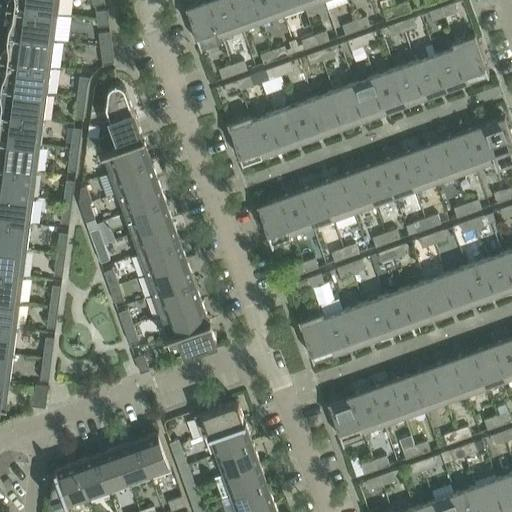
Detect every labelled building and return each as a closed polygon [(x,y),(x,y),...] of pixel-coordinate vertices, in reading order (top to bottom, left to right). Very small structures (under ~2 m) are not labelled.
[(58,13),(59,0),(15,0),(15,2),(18,2),(17,6),(7,5),(7,6),(25,8),(46,11),(58,13)] [(222,33),(209,0),(204,0),(188,6),(201,42),(202,45),(223,38),(225,37),(223,33),(222,33)] [(242,26),(232,0),(209,0),(222,33),(223,33),(225,37),(223,38),(225,37),(223,33),(242,26)] [(262,19),(255,0),(232,0),(242,26),(262,19)] [(283,11),(279,0),(255,0),(262,19),(283,11)] [(304,4),(302,0),(279,0),(283,11),(304,4)] [(411,10),(407,0),(396,4),(399,14),(411,10)] [(458,10),(455,0),(442,5),(445,15),(458,10)] [(399,14),(396,4),(383,9),(387,19),(399,14)] [(445,15),(442,5),(430,9),(433,19),(445,15)] [(55,39),(58,13),(46,11),(25,8),(7,6),(17,8),(17,13),(14,12),(13,16),(13,18),(12,21),(10,24),(10,26),(9,28),(9,33),(21,34),(42,37),(55,39)] [(110,24),(108,8),(97,10),(99,25),(110,24)] [(371,24),(367,15),(355,19),(358,29),(371,24)] [(417,25),(413,15),(401,20),(405,29),(417,25)] [(358,29),(355,19),(343,23),(346,33),(358,29)] [(405,29),(401,20),(389,24),(392,34),(405,29)] [(330,39),(326,29),(314,34),(318,43),(330,39)] [(113,45),(111,30),(99,31),(101,47),(113,45)] [(376,40),(373,30),(360,34),(364,44),(376,40)] [(490,72),(477,36),(476,32),(453,40),(455,45),(456,44),(469,79),(490,72)] [(52,65),(55,39),(42,37),(21,34),(9,33),(8,36),(8,37),(8,39),(8,41),(8,43),(9,45),(9,47),(9,50),(9,54),(11,54),(11,59),(0,58),(18,61),(39,63),(52,65)] [(318,43),(314,34),(302,38),(306,48),(318,43)] [(364,44),(360,34),(348,39),(352,48),(364,44)] [(455,45),(453,40),(453,41),(454,45),(436,52),(448,87),(469,79),(456,44),(455,45)] [(289,54),(285,44),(273,48),(277,58),(289,54)] [(115,61),(113,45),(101,47),(103,65),(112,61),(115,61)] [(335,54),(332,45),(320,49),(323,59),(335,54)] [(277,58),(273,48),(261,53),(264,63),(277,58)] [(323,59),(320,49),(308,53),(311,63),(323,59)] [(448,87),(436,52),(415,59),(428,94),(448,87)] [(48,91),(52,65),(39,63),(18,61),(0,58),(11,60),(10,65),(7,65),(7,66),(7,68),(6,70),(6,72),(4,76),(3,77),(3,79),(2,82),(2,85),(14,87),(35,90),(48,91)] [(248,68),(245,59),(232,63),(236,73),(248,68)] [(294,69),(291,59),(279,64),(282,73),(294,69)] [(428,94),(415,59),(395,66),(408,101),(428,94)] [(236,73),(232,63),(220,68),(223,77),(236,73)] [(282,73),(279,64),(266,68),(270,78),(282,73)] [(408,101),(395,66),(375,74),(387,109),(408,101)] [(91,78),(92,76),(81,74),(78,95),(87,96),(88,87),(88,85),(89,82),(90,80),(91,78)] [(254,84),(250,74),(238,78),(241,88),(254,84)] [(387,109),(375,74),(354,81),(367,116),(387,109)] [(241,88),(238,78),(225,83),(228,93),(241,88)] [(367,116),(354,81),(334,88),(346,123),(367,116)] [(144,136),(127,88),(125,86),(124,84),(122,83),(120,82),(118,82),(117,82),(114,83),(112,84),(110,86),(109,88),(109,90),(107,105),(111,118),(106,119),(104,135),(105,136),(111,133),(116,146),(144,136)] [(45,117),(48,91),(35,90),(14,87),(2,85),(1,90),(1,92),(1,93),(1,95),(2,97),(2,99),(2,101),(2,103),(2,106),(4,106),(4,111),(0,110),(0,111),(11,113),(32,116),(45,117)] [(346,123),(334,88),(313,96),(326,131),(346,123)] [(84,118),(87,96),(78,95),(75,116),(84,118)] [(326,131),(313,96),(293,103),(305,138),(326,131)] [(305,138),(293,103),(272,111),(285,145),(305,138)] [(41,143),(45,117),(32,116),(11,113),(0,111),(0,112),(4,113),(3,117),(0,117),(0,119),(0,138),(8,139),(29,142),(41,143)] [(285,145),(272,111),(254,117),(252,113),(253,117),(252,118),(265,153),(285,145)] [(253,117),(252,113),(229,121),(243,160),(265,153),(252,118),(253,117)] [(511,133),(506,115),(484,123),(497,157),(495,158),(497,162),(511,157),(511,133)] [(497,157),(484,123),(464,130),(476,165),(495,158),(497,163),(497,162),(495,158),(497,157)] [(80,148),(83,127),(74,126),(71,147),(80,148)] [(476,165),(464,130),(443,137),(456,172),(476,165)] [(151,156),(144,136),(116,146),(111,133),(105,136),(104,135),(99,137),(111,171),(151,156)] [(456,172),(443,137),(423,145),(435,180),(456,172)] [(38,170),(41,143),(29,142),(8,139),(0,138),(0,164),(4,165),(25,168),(38,170)] [(435,180),(423,145),(402,152),(415,187),(435,180)] [(77,170),(80,148),(71,147),(68,169),(77,170)] [(415,187),(402,152),(382,159),(394,194),(415,187)] [(158,177),(151,156),(111,171),(118,191),(158,177)] [(394,194),(382,159),(361,167),(374,202),(394,194)] [(34,196),(38,170),(25,168),(4,165),(0,164),(0,191),(1,191),(22,194),(34,196)] [(374,202),(361,167),(341,174),(354,209),(374,202)] [(354,209),(341,174),(321,181),(333,216),(354,209)] [(166,197),(158,177),(118,191),(126,211),(166,197)] [(73,201),(76,179),(67,178),(64,200),(73,201)] [(333,216),(321,181),(300,189),(313,224),(333,216)] [(93,201),(87,184),(82,186),(80,201),(81,204),(90,201),(90,202),(93,201)] [(511,197),(507,187),(495,192),(498,201),(511,197)] [(313,224),(300,189),(280,196),(293,231),(294,230),(296,235),(294,235),(295,235),(296,235),(295,230),(313,224)] [(31,222),(34,196),(22,194),(1,191),(0,191),(0,217),(18,220),(31,222)] [(293,231),(280,196),(259,204),(273,243),(295,235),(294,235),(296,235),(294,230),(293,231)] [(173,217),(166,197),(126,211),(133,232),(173,217)] [(482,207),(479,197),(467,202),(470,212),(482,207)] [(70,222),(73,201),(64,200),(61,221),(70,222)] [(96,217),(90,202),(90,201),(81,204),(87,220),(96,217)] [(470,212),(467,202),(454,206),(458,216),(470,212)] [(511,213),(511,202),(501,207),(504,217),(511,213)] [(441,222),(438,212),(425,217),(429,226),(441,222)] [(488,223),(484,213),(472,217),(476,227),(488,223)] [(28,248),(31,222),(18,220),(0,217),(0,244),(15,246),(28,248)] [(180,238),(173,217),(133,232),(140,252),(180,238)] [(429,226),(425,217),(413,221),(417,231),(429,226)] [(476,227),(472,217),(460,222),(464,231),(476,227)] [(105,242),(99,226),(90,230),(96,245),(105,242)] [(400,237),(397,227),(385,231),(388,241),(400,237)] [(447,237),(443,228),(431,232),(435,242),(447,237)] [(66,253),(69,232),(60,231),(57,252),(66,253)] [(388,241),(385,231),(372,236),(376,245),(388,241)] [(435,242),(431,232),(419,237),(422,246),(435,242)] [(187,258),(180,238),(140,252),(147,273),(187,258)] [(110,258),(105,242),(96,245),(101,261),(110,258)] [(360,251),(356,242),(344,246),(348,256),(360,251)] [(406,252),(403,242),(390,247),(394,257),(406,252)] [(24,274),(28,248),(15,246),(0,244),(0,271),(11,273),(24,274)] [(348,256),(344,246),(332,250),(335,260),(348,256)] [(394,257),(390,247),(378,251),(382,261),(394,257)] [(511,286),(511,263),(507,249),(486,257),(499,292),(511,286)] [(63,275),(66,253),(57,252),(54,273),(63,275)] [(319,266),(316,256),(304,261),(307,270),(319,266)] [(365,267),(362,257),(350,261),(353,271),(365,267)] [(499,292),(486,257),(466,264),(478,299),(499,292)] [(195,278),(187,258),(147,273),(155,293),(195,278)] [(307,270),(304,261),(291,265),(294,275),(307,270)] [(353,271),(350,261),(338,266),(341,276),(353,271)] [(478,299),(466,264),(445,271),(458,306),(478,299)] [(119,283),(114,267),(105,270),(110,286),(119,283)] [(21,301),(24,274),(11,273),(0,271),(0,297),(8,299),(21,301)] [(458,306),(445,271),(425,279),(437,314),(458,306)] [(325,281),(321,272),(309,276),(313,286),(325,281)] [(313,286),(309,276),(296,281),(300,291),(313,286)] [(202,299),(195,278),(155,293),(162,313),(202,299)] [(437,314),(425,279),(405,286),(417,321),(437,314)] [(59,305),(62,284),(53,283),(51,304),(59,305)] [(125,299),(119,283),(110,286),(116,302),(125,299)] [(417,321),(405,286),(384,293),(397,328),(417,321)] [(397,328),(384,293),(364,301),(377,336),(397,328)] [(17,327),(21,301),(8,299),(0,297),(0,324),(5,325),(17,327)] [(165,335),(209,319),(202,299),(162,313),(169,333),(165,334),(165,335)] [(377,336),(364,301),(344,308),(356,343),(377,336)] [(56,327),(59,305),(51,304),(48,326),(56,327)] [(134,323),(128,308),(119,311),(125,327),(134,323)] [(356,343),(344,308),(325,315),(323,310),(322,311),(323,310),(325,315),(323,315),(336,350),(356,343)] [(322,311),(300,319),(315,358),(336,350),(323,315),(325,315),(323,310),(322,311)] [(217,340),(209,319),(165,335),(173,356),(217,340)] [(140,339),(134,323),(125,327),(131,342),(140,339)] [(14,353),(17,327),(5,325),(0,324),(0,351),(1,351),(14,353)] [(52,358),(55,337),(46,335),(44,357),(52,358)] [(511,375),(511,335),(494,342),(507,377),(511,375)] [(507,377),(494,342),(473,350),(486,385),(507,377)] [(486,385),(473,350),(453,357),(466,392),(486,385)] [(0,377),(10,379),(14,353),(1,351),(0,351),(0,377)] [(150,368),(144,353),(135,356),(141,372),(150,368)] [(50,379),(52,358),(44,357),(41,378),(50,379)] [(466,392),(453,357),(433,364),(445,399),(466,392)] [(445,399),(433,364),(413,372),(425,406),(445,399)] [(425,406),(413,372),(392,379),(405,414),(425,406)] [(7,405),(10,379),(0,377),(0,405),(8,406),(8,405),(7,405)] [(405,414),(392,379),(372,386),(384,421),(405,414)] [(46,406),(49,384),(36,383),(35,389),(33,389),(31,404),(46,406)] [(384,421),(372,386),(351,394),(364,428),(365,428),(367,432),(366,433),(367,432),(366,428),(384,421)] [(364,428),(351,394),(330,401),(344,441),(366,433),(367,432),(365,428),(364,428)] [(245,419),(240,403),(239,402),(238,401),(236,400),(235,400),(233,400),(195,413),(203,436),(211,433),(210,432),(245,419)] [(511,419),(511,418),(509,410),(496,414),(499,424),(511,419)] [(499,424),(496,414),(484,419),(488,428),(499,424)] [(253,439),(245,419),(210,432),(211,433),(203,436),(211,433),(218,452),(253,439)] [(472,434),(468,424),(455,429),(459,439),(472,434)] [(511,437),(511,426),(501,430),(505,440),(511,437)] [(459,439),(455,429),(444,433),(447,443),(459,439)] [(172,465),(159,430),(138,438),(150,473),(172,465)] [(505,440),(501,430),(490,434),(493,444),(505,440)] [(150,473),(138,438),(118,445),(130,480),(150,473)] [(186,458),(179,438),(170,441),(177,461),(186,458)] [(260,460),(253,439),(218,452),(225,472),(260,460)] [(431,449),(428,439),(415,443),(419,453),(431,449)] [(477,450),(474,440),(461,445),(464,454),(477,450)] [(419,453),(415,443),(403,448),(407,458),(419,453)] [(130,480),(118,445),(97,453),(110,487),(130,480)] [(464,454),(461,445),(449,449),(453,459),(464,454)] [(110,487),(97,453),(77,460),(89,495),(110,487)] [(390,463),(387,454),(375,458),(378,468),(390,463)] [(437,464),(433,455),(420,459),(424,469),(437,464)] [(192,474),(186,458),(177,461),(183,477),(192,474)] [(378,468),(375,458),(362,463),(365,473),(378,468)] [(424,469),(420,459),(409,463),(412,473),(424,469)] [(89,495),(77,460),(56,468),(59,477),(56,478),(55,479),(54,480),(53,481),(53,482),(53,483),(51,494),(51,497),(52,500),(54,502),(57,504),(60,505),(63,504),(89,495)] [(232,493),(267,480),(260,460),(225,472),(225,473),(215,476),(223,496),(232,493)] [(396,479),(392,469),(380,474),(384,483),(396,479)] [(511,510),(511,470),(496,476),(509,511),(511,510)] [(197,490),(192,474),(183,477),(189,493),(197,490)] [(384,483),(380,474),(367,478),(371,488),(384,483)] [(506,511),(509,511),(496,476),(476,484),(485,511),(506,511)] [(242,511),(275,500),(267,480),(232,493),(239,511),(242,511)] [(485,511),(476,484),(455,491),(462,511),(485,511)] [(203,506),(197,490),(189,493),(195,509),(203,506)] [(462,511),(455,491),(435,498),(439,511),(462,511)] [(186,504),(182,494),(169,499),(172,509),(186,504)] [(439,511),(435,498),(415,506),(417,511),(439,511)] [(278,511),(275,500),(242,511),(278,511)]
